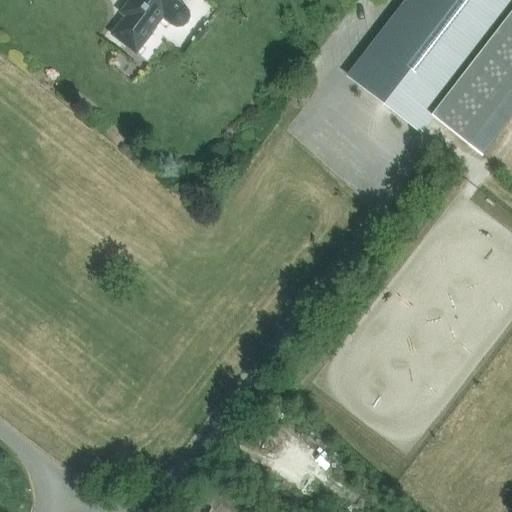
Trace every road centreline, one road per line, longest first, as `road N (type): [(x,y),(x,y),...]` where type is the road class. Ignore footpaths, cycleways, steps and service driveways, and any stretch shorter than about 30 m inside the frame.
road 1 (unknown): [(170,511),(391,197),(388,166),(340,87),(344,53),(379,0)]
road 2 (unclassified): [(110,511),(0,424)]
